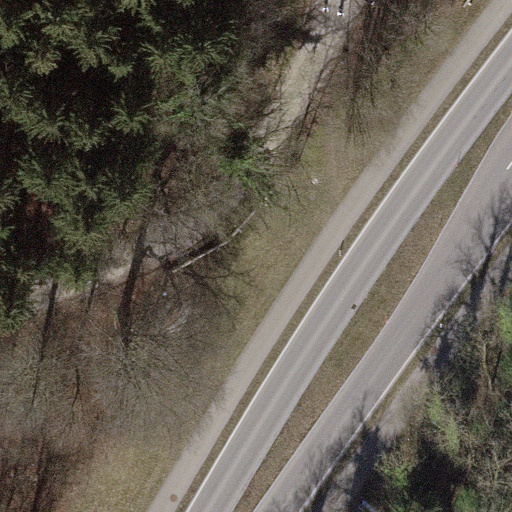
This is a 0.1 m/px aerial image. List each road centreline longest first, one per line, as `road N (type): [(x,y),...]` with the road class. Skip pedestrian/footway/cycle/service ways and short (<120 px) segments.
road 1 (primary): [(511,64),(370,258),(212,511)]
road 2 (track): [(0,309),(157,247),(205,217),(279,128),(341,0)]
road 3 (primary): [(277,511),(511,195)]
